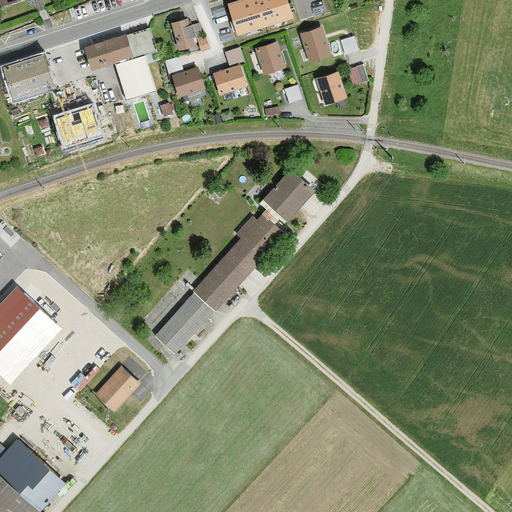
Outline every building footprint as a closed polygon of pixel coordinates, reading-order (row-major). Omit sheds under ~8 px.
[(285,0),(245,0),(229,5),(237,31),(290,15),(285,0)] [(172,22),(179,48),(195,44),(188,18),(172,22)] [(322,26),(301,33),(310,60),(331,53),(322,26)] [(85,46),(92,67),(115,60),(127,98),(156,89),(147,62),(159,59),(149,28),(126,35),(125,33),(85,46)] [(346,52),(361,48),(356,33),(342,37),(346,52)] [(277,40),(256,47),(264,73),(286,66),(277,40)] [(230,63),(245,59),(241,45),(226,49),(230,63)] [(3,66),(13,97),(52,84),(42,53),(3,66)] [(166,58),(170,71),(184,67),(180,54),(166,58)] [(354,83),(370,78),(365,62),(349,66),(354,83)] [(214,72),(221,93),(247,85),(240,64),(218,71),(214,72)] [(172,74),(179,96),(205,87),(198,66),(172,74)] [(338,71),(317,78),(325,103),(346,96),(338,71)] [(299,82),(285,86),(290,101),(304,96),(299,82)] [(91,106),(56,117),(66,147),(101,136),(91,106)] [(315,189),(291,168),(260,202),(267,208),(263,213),(274,223),(282,215),(287,219),(315,189)] [(195,291),(214,308),(216,309),(285,233),(274,223),(263,213),(257,220),(252,215),(237,232),(242,236),(193,289),(195,291)] [(17,287),(0,305),(0,374),(10,384),(62,329),(17,287)] [(214,308),(195,291),(155,334),(175,352),(214,308)] [(141,382),(122,365),(97,392),(116,409),(141,382)] [(0,477),(37,511),(66,481),(19,438),(0,457),(0,477)] [(0,511),(37,511),(0,477),(0,511)]
